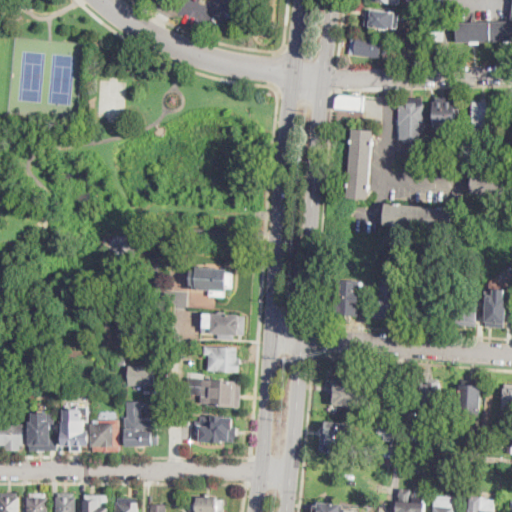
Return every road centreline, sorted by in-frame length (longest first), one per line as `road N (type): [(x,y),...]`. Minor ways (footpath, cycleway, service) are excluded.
road 1 (primary): [(294,73),(255,511)]
road 2 (primary): [(288,511),(325,77)]
road 3 (residential): [(261,470),(0,470)]
road 4 (residential): [(511,355),(273,336)]
road 5 (residential): [(294,73),(209,58),(151,34),(106,0)]
road 6 (residential): [(511,75),(325,77)]
road 7 (residential): [(280,237),(167,233),(148,237),(134,254)]
road 8 (residential): [(177,470),(177,333)]
